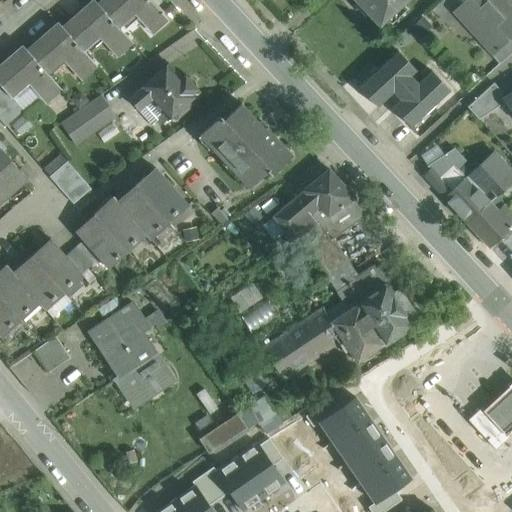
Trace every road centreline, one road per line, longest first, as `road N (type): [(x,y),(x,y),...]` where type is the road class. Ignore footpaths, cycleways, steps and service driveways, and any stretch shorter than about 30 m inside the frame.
road 1 (tertiary): [(232,0),(511,309)]
road 2 (residential): [(0,387),(101,511)]
